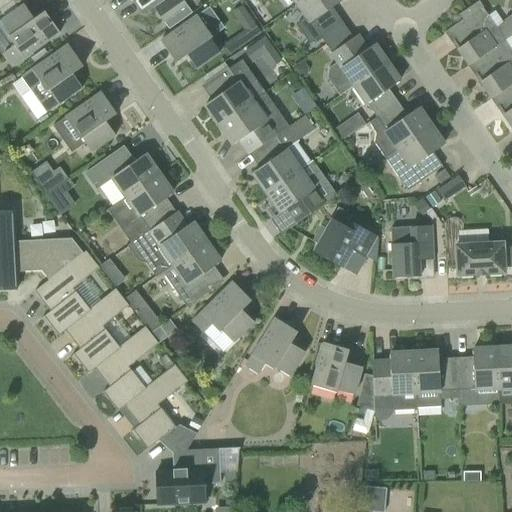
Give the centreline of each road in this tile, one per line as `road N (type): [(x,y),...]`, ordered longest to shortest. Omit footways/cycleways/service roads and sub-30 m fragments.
road 1 (residential): [(511,310),(378,315),(307,292),(250,243),(84,0)]
road 2 (residential): [(0,318),(106,442),(105,462),(91,475)]
road 3 (residential): [(511,192),(402,32)]
